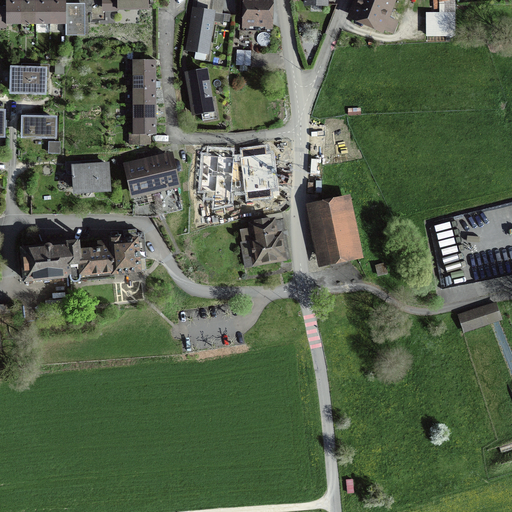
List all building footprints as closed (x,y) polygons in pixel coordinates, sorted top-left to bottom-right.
[(20,22),(20,0),(6,0),(6,7),(0,6),(0,26),(5,26),(5,22),(20,22)] [(20,0),(20,22),(35,22),(35,0),(20,0)] [(49,22),(49,0),(35,0),(35,22),(49,22)] [(49,0),(49,22),(64,22),(64,2),(64,0),(49,0)] [(101,0),(101,10),(119,10),(119,8),(148,8),(148,0),(101,0)] [(248,0),(248,30),(276,30),(276,0),(248,0)] [(331,0),(308,0),(309,8),(331,8),(331,0)] [(396,0),(356,0),(350,16),(392,33),(397,20),(390,17),(396,0)] [(83,3),(64,2),(64,22),(64,34),(83,34),(83,3)] [(141,10),(142,19),(154,19),(154,10),(141,10)] [(218,14),(198,10),(191,53),(211,56),(218,14)] [(453,12),(426,13),(427,35),(454,35),(453,12)] [(142,19),(142,27),(154,27),(154,19),(142,19)] [(250,51),(237,51),(237,65),(240,65),(240,70),(246,70),(246,65),(250,65),(250,51)] [(133,61),(133,77),(155,77),(155,60),(143,61),(133,61)] [(45,94),(45,67),(10,66),(10,93),(45,94)] [(212,72),(189,76),(196,118),(219,114),(212,72)] [(156,93),(155,77),(133,77),(133,93),(156,93)] [(133,93),(133,111),(156,111),(156,93),(133,93)] [(156,131),(156,111),(133,111),(133,131),(149,131),(156,131)] [(55,116),(22,116),(22,138),(55,137),(55,116)] [(149,143),(149,131),(133,131),(127,131),(127,144),(149,143)] [(57,141),(46,141),(46,153),(57,153),(57,141)] [(234,157),(203,155),(200,191),(216,192),(214,207),(230,204),(232,192),(244,192),(244,193),(276,189),(271,153),(240,157),(240,161),(234,161),(234,157)] [(130,181),(176,169),(172,154),(126,164),(130,181)] [(111,191),(108,159),(72,163),(75,195),(111,191)] [(176,169),(130,181),(134,198),(179,187),(176,169)] [(307,202),(322,262),(355,253),(340,194),(307,202)] [(280,221),(253,226),(255,240),(250,241),(251,245),(244,246),(248,269),(259,267),(259,270),(292,264),(287,236),(283,237),(280,221)] [(51,247),(33,248),(26,248),(27,276),(42,275),(42,279),(75,278),(77,282),(79,282),(82,283),(85,282),(86,279),(87,277),(117,275),(117,274),(147,272),(144,234),(141,234),(141,238),(124,239),(124,236),(113,236),(113,240),(105,241),(105,247),(87,248),(86,241),(73,242),(73,245),(60,246),(58,246),(58,244),(56,243),(55,243),(53,243),(52,244),(51,247)] [(10,305),(0,305),(0,315),(11,314),(10,305)] [(498,305),(462,317),(468,334),(485,328),(492,326),(502,322),(504,322),(498,305)] [(360,481),(351,482),(352,494),(361,493),(360,481)]
